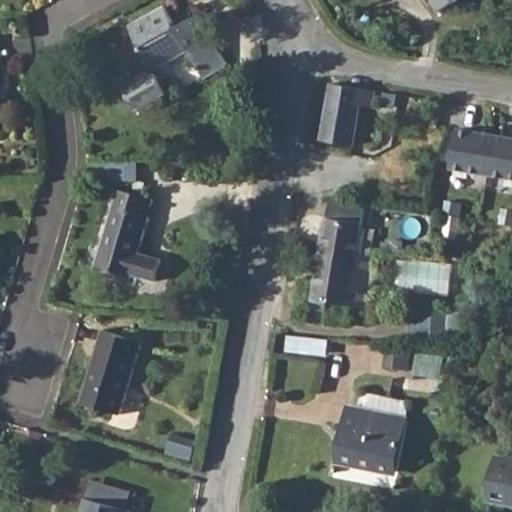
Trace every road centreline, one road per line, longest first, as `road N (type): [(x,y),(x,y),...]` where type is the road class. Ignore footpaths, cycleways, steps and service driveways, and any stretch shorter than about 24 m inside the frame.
road 1 (residential): [(223,511),(284,163),(295,54)]
road 2 (residential): [(0,407),(63,157),(50,28),(106,0)]
road 3 (residential): [(295,54),(511,91)]
